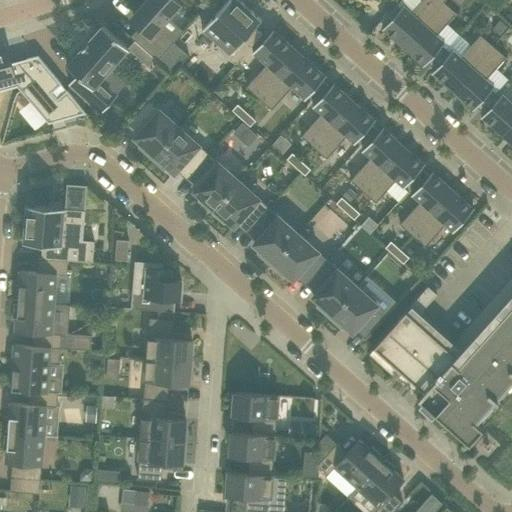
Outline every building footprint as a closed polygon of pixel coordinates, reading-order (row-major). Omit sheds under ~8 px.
[(158,60),(175,40),(160,27),(181,3),(177,0),(147,0),(131,18),(140,26),(131,36),(136,40),(146,49),(158,60)] [(256,26),(262,19),(241,0),(227,0),(203,29),(219,43),(216,46),(235,63),(263,32),(256,26)] [(383,28),(404,46),(445,0),(420,0),(411,12),(402,4),(400,7),(396,3),(381,21),(385,25),(383,28)] [(459,10),(447,0),(445,0),(404,46),(425,65),(427,62),(431,65),(448,46),(444,43),(447,40),(439,33),(459,10)] [(509,27),(500,19),(492,28),(501,36),(509,27)] [(77,74),(69,83),(102,112),(118,94),(101,79),(129,47),(103,25),(67,65),(77,74)] [(247,86),(259,98),(300,52),(274,29),(253,52),(267,64),(247,86)] [(432,72),(453,90),(492,46),(480,35),(463,54),(455,47),(452,50),(448,46),(431,65),(435,69),(432,72)] [(146,49),(136,40),(129,48),(139,57),(146,49)] [(189,55),(174,42),(167,50),(158,60),(173,73),(189,55)] [(504,57),(492,46),(453,90),(474,109),(477,106),(481,109),(498,90),(493,86),(495,84),(487,76),(504,57)] [(0,52),(0,90),(17,85),(18,84),(30,74),(18,60),(12,62),(9,50),(0,52)] [(300,52),(259,98),(272,109),(292,86),(306,99),(326,76),(300,52)] [(18,84),(17,85),(49,122),(86,112),(38,55),(18,60),(30,74),(18,84)] [(302,135),(314,147),(355,101),(334,83),(313,105),(322,113),(302,135)] [(503,135),(511,123),(511,96),(511,98),(503,90),(501,93),(498,90),(481,109),(484,113),(482,116),(503,135)] [(135,137),(143,143),(140,147),(152,157),(180,127),(149,100),(132,119),(143,129),(135,137)] [(355,101),(314,147),(327,158),(347,136),(355,143),(376,120),(355,101)] [(247,111),(238,103),(233,109),(241,117),(247,111)] [(247,111),(241,117),(250,125),(255,119),(247,111)] [(511,123),(503,135),(511,142),(511,123)] [(152,157),(165,168),(167,165),(175,172),(182,164),(192,173),(210,154),(180,127),(152,157)] [(351,179),(364,191),(404,145),(383,127),(363,150),(371,157),(351,179)] [(404,145),(364,191),(376,202),(396,180),(404,187),(425,164),(404,145)] [(301,160),(292,152),(287,158),(296,166),(301,160)] [(212,211),(239,180),(220,162),(210,154),(192,173),(202,182),(195,190),(203,197),(200,200),(212,211)] [(301,160),(296,166),(305,174),(310,168),(301,160)] [(400,223),(413,235),(453,189),(433,171),(412,194),(420,201),(400,223)] [(239,180),(212,211),(224,222),(227,218),(235,225),(242,217),(252,226),(269,207),(239,180)] [(351,201),(357,194),(350,187),(343,195),(351,201)] [(453,189),(413,235),(426,246),(446,224),(454,231),(474,208),(453,189)] [(351,204),(342,196),(337,202),(345,210),(351,204)] [(62,207),(63,201),(50,200),(49,206),(26,204),(23,242),(43,243),(42,257),(68,259),(93,261),(95,240),(83,239),(86,210),(66,208),(66,207),(62,207)] [(351,204),(345,210),(354,218),(359,212),(351,204)] [(259,253),(272,264),(299,233),(269,207),(252,226),(262,235),(255,243),(262,250),(259,253)] [(299,233),(272,264),(284,275),(287,272),(294,278),(301,270),(312,279),(329,260),(299,233)] [(117,239),(116,259),(127,260),(129,240),(117,239)] [(400,248),(391,240),(386,246),(395,254),(400,248)] [(400,248),(395,254),(404,262),(409,257),(400,248)] [(19,300),(54,302),(56,273),(67,274),(68,259),(42,257),(39,257),(39,258),(42,258),(41,271),(21,270),(20,284),(16,284),(15,297),(15,298),(19,298),(19,300)] [(319,306),(331,317),(359,287),(329,260),(312,279),(322,288),(314,296),(322,303),(319,306)] [(163,265),(135,262),(133,290),(142,291),(142,297),(151,298),(150,309),(174,310),(175,299),(180,300),(182,282),(170,281),(171,271),(163,270),(163,265)] [(437,293),(428,286),(411,304),(420,312),(437,293)] [(359,287),(331,317),(344,328),(346,325),(354,332),(361,324),(371,333),(389,313),(359,287)] [(52,332),(54,302),(19,300),(18,302),(14,301),(14,303),(15,303),(14,316),(17,316),(16,330),(36,332),(35,345),(62,346),(63,333),(52,332)] [(470,443),(483,428),(477,422),(511,383),(511,305),(462,361),(421,407),(433,417),(436,413),(470,443)] [(374,347),(402,372),(434,335),(406,310),(374,347)] [(150,316),(147,356),(191,360),(193,337),(184,337),(184,331),(173,330),(174,318),(150,316)] [(402,372),(424,391),(418,397),(422,401),(419,404),(421,407),(462,361),(434,335),(402,372)] [(60,362),(62,346),(35,345),(15,343),(13,372),(10,372),(9,385),(12,385),(12,389),(32,390),(32,389),(47,391),(47,390),(49,362),(60,362)] [(101,362),(101,352),(89,351),(88,361),(101,362)] [(119,376),(120,356),(109,356),(108,376),(119,376)] [(147,356),(144,397),(168,399),(169,387),(180,388),(180,381),(189,382),(191,360),(147,356)] [(9,432),(44,434),(46,404),(57,405),(58,391),(47,390),(47,391),(32,389),(32,390),(31,403),(11,402),(10,416),(6,416),(6,428),(5,428),(5,430),(9,430),(9,432)] [(252,433),(276,434),(278,394),(235,391),(233,414),(242,415),(241,421),(252,422),(252,433)] [(102,407),(114,407),(115,396),(103,395),(102,407)] [(144,397),(141,437),(185,441),(186,418),(177,418),(178,412),(167,411),(168,399),(144,397)] [(96,422),(97,405),(87,404),(85,421),(96,422)] [(316,436),(318,423),(308,422),(307,435),(316,436)] [(249,472),(273,474),(276,434),(252,433),(232,431),(230,454),(239,455),(238,461),(249,462),(249,472)] [(41,478),(44,434),(9,432),(8,433),(4,433),(4,434),(5,434),(4,447),(7,447),(6,462),(15,462),(14,476),(12,475),(12,476),(41,478)] [(319,441),(317,464),(327,473),(333,466),(356,487),(381,459),(380,457),(382,454),(381,455),(372,446),(369,448),(359,439),(345,454),(335,445),(337,443),(326,433),(319,441)] [(185,441),(141,437),(138,478),(162,480),(163,467),(174,468),(174,462),(183,463),(185,441)] [(393,511),(403,501),(402,501),(400,503),(391,494),(404,479),(393,470),(395,467),(386,459),(386,458),(385,457),(383,460),(381,459),(356,487),(379,507),(374,511),(393,511)] [(0,477),(9,478),(10,463),(0,461),(0,477)] [(316,477),(317,465),(304,464),(303,472),(303,476),(315,477),(316,477)] [(92,481),(93,468),(86,468),(80,472),(80,480),(92,481)] [(111,470),(110,481),(120,482),(120,470),(111,470)] [(269,511),(273,474),(249,472),(229,471),(227,494),(236,495),(235,500),(246,501),(245,511),(269,511)] [(40,492),(41,478),(12,476),(14,476),(13,489),(11,489),(11,490),(40,492)] [(433,511),(444,501),(424,483),(402,507),(407,511),(433,511)] [(84,503),(86,485),(71,484),(70,501),(84,503)] [(135,504),(136,490),(123,489),(122,502),(135,504)] [(136,490),(135,504),(148,505),(149,491),(136,490)]
